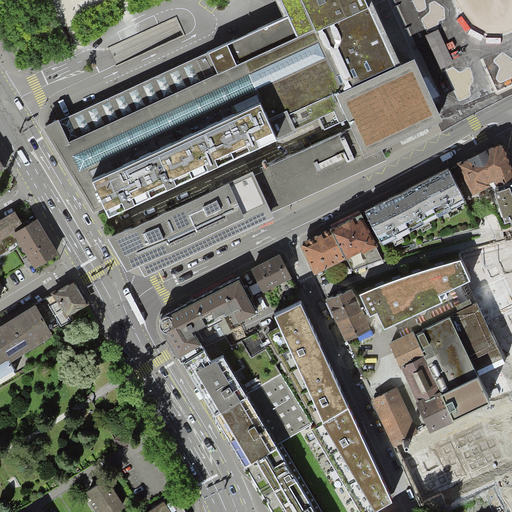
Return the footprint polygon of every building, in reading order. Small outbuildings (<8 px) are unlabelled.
[(273,0),(280,15),(245,31),(46,127),(94,211),(101,208),(91,185),(259,107),(275,143),(321,122),(323,128),(346,118),(350,126),(364,156),(381,148),(440,120),(412,58),(394,66),(364,0),(273,0)] [(439,29),(425,36),(441,70),(455,64),(439,29)] [(91,185),(101,208),(109,224),(275,143),(259,107),(91,185)] [(364,156),(350,126),(267,162),(263,154),(259,156),(262,162),(259,163),(261,167),(251,172),(268,208),(384,153),(381,148),(364,156)] [(459,163),(476,195),(492,187),(493,191),(511,184),(511,170),(504,147),(496,144),(488,148),(469,158),(459,163)] [(383,250),(476,225),(447,169),(365,210),(379,239),(378,240),(383,250)] [(140,274),(270,212),(268,208),(251,172),(249,170),(191,197),(115,232),(107,236),(123,269),(135,263),(140,274)] [(511,184),(493,191),(506,227),(510,226),(511,225),(511,184)] [(350,269),(383,257),(360,212),(329,227),(345,258),(350,269)] [(15,213),(0,222),(0,257),(19,246),(35,272),(59,257),(38,222),(25,230),(15,213)] [(300,242),(315,273),(345,258),(329,227),(300,242)] [(289,274),(280,256),(257,267),(266,285),(289,274)] [(375,309),(382,326),(441,300),(438,294),(468,280),(459,257),(428,267),(398,278),(358,292),(367,313),(375,309)] [(99,295),(83,268),(46,291),(47,293),(65,323),(85,312),(81,306),(99,295)] [(235,325),(256,314),(237,276),(162,316),(161,321),(160,324),(160,326),(160,329),(162,331),(163,333),(179,359),(226,336),(233,333),(225,317),(230,315),(235,325)] [(352,287),(326,298),(336,320),(361,308),(352,287)] [(428,429),(511,386),(511,375),(476,302),(416,334),(413,329),(388,342),(402,365),(418,398),(413,400),(428,429)] [(302,305),(275,317),(280,327),(267,334),(317,427),(324,423),(349,409),(302,305)] [(54,336),(35,306),(0,327),(0,349),(1,351),(3,350),(11,363),(54,336)] [(336,320),(345,340),(370,329),(361,308),(336,320)] [(268,350),(256,329),(231,346),(226,336),(179,359),(202,388),(214,411),(281,371),(268,350)] [(75,344),(65,350),(71,359),(81,353),(75,344)] [(0,380),(15,371),(10,363),(11,363),(3,350),(1,351),(0,351),(0,380)] [(280,441),(311,423),(281,371),(214,411),(245,461),(280,441)] [(369,398),(391,443),(416,431),(394,386),(369,398)] [(377,511),(392,503),(349,409),(324,423),(317,427),(312,430),(360,511),(377,511)] [(511,426),(495,433),(509,468),(511,467),(511,426)] [(124,430),(114,436),(120,445),(130,439),(124,430)] [(276,511),(319,511),(280,441),(245,461),(276,511)] [(100,511),(114,511),(125,506),(107,477),(87,489),(100,511)] [(141,511),(186,511),(176,495),(165,503),(162,499),(141,511)]
